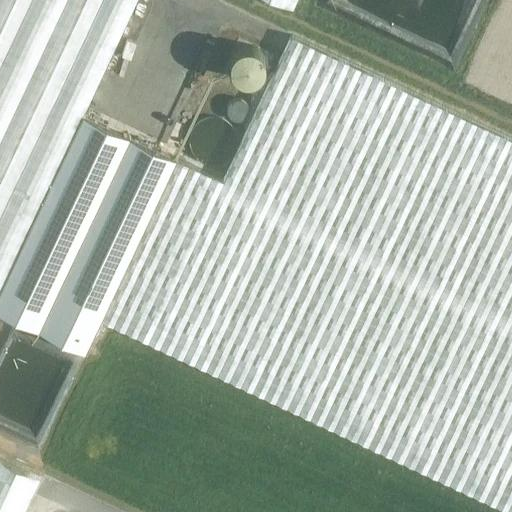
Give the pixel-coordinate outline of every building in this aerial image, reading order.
[(0,0),(0,289),(82,114),(135,0),(0,0)] [(511,0),(502,0),(455,102),(511,128),(511,0)] [(470,0),(485,18),(487,0),(470,0)] [(222,180),(175,158),(101,317),(511,510),(511,138),(291,35),(222,180)] [(258,41),(229,50),(239,78),(268,69),(258,41)] [(82,114),(0,289),(0,310),(85,351),(101,317),(175,158),(82,114)] [(230,147),(230,142),(230,138),(228,132),(226,128),(223,125),(216,120),(211,119),(207,118),(202,119),(198,120),(190,125),(187,129),(185,133),(183,137),(183,141),(184,150),(186,154),(189,158),(193,161),(197,164),(205,166),(209,166),(215,164),(223,159),(225,156),(228,152),(230,147)] [(0,511),(21,511),(39,476),(0,457),(0,511)]
